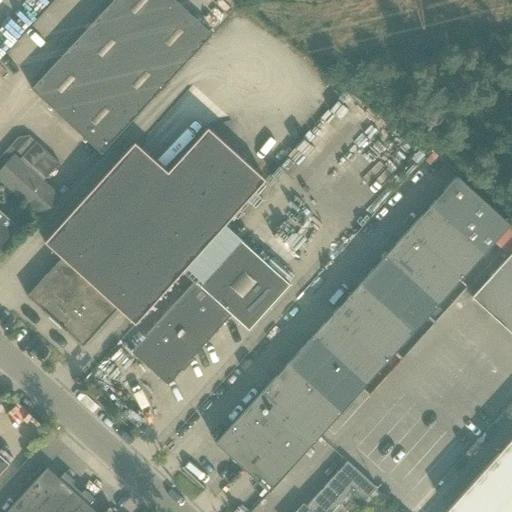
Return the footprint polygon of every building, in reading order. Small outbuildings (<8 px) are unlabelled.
[(135,48),(178,2),(175,0),(112,0),(99,14),(135,48)] [(170,80),(212,34),(178,2),(135,48),(170,80)] [(170,80),(135,48),(99,14),(75,41),(110,74),(145,106),(170,80)] [(66,121),(110,74),(75,41),(30,89),(66,121)] [(101,154),(145,106),(110,74),(66,121),(101,154)] [(135,324),(265,180),(207,128),(167,172),(179,183),(54,321),(83,347),(117,308),(135,324)] [(54,321),(179,183),(167,172),(134,142),(44,242),(61,257),(26,296),(54,321)] [(57,164),(35,143),(19,159),(14,154),(0,169),(0,181),(41,218),(61,196),(43,180),(57,164)] [(486,252),(510,225),(457,176),(432,203),(486,252)] [(462,278),(486,252),(432,203),(408,230),(462,278)] [(0,245),(11,233),(13,231),(11,223),(0,213),(0,245)] [(437,305),(462,278),(408,230),(384,257),(437,305)] [(248,329),(289,284),(236,236),(131,352),(167,384),(231,314),(248,329)] [(511,334),(511,252),(471,297),(511,334)] [(413,331),(437,305),(384,257),(360,283),(413,331)] [(171,305),(195,280),(188,273),(164,298),(171,305)] [(389,358),(413,331),(360,283),(336,310),(389,358)] [(365,385),(389,358),(336,310),(312,336),(365,385)] [(341,411),(365,385),(312,336),(288,363),(341,411)] [(317,438),(341,411),(288,363),(264,390),(290,414),(317,438)] [(264,390),(215,443),(242,467),(290,414),(264,390)] [(269,491),(293,464),(317,438),(290,414),(242,467),(269,491)] [(446,511),(511,511),(511,437),(459,496),(446,511)] [(0,472),(9,463),(0,455),(0,472)] [(365,500),(376,488),(346,462),(317,494),(305,508),(307,509),(304,511),(345,511),(338,505),(352,489),(365,500)] [(59,479),(46,468),(5,511),(55,511),(76,489),(71,484),(74,481),(64,472),(59,479)] [(81,493),(76,489),(55,511),(95,511),(88,506),(94,499),(84,490),(81,493)]
